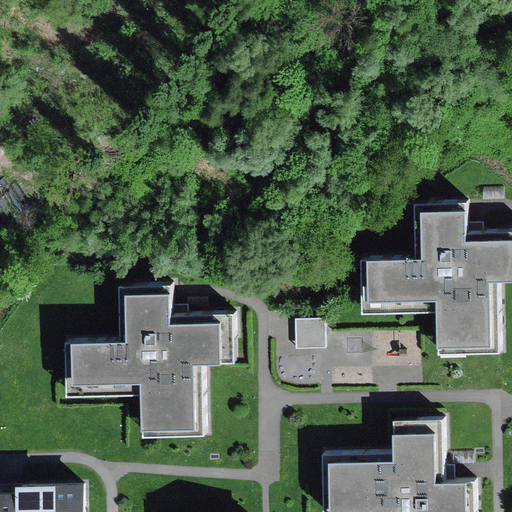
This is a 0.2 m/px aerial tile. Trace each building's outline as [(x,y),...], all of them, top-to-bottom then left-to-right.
[(503,187),(484,188),(484,199),(504,198),(503,187)] [(371,250),(372,307),(448,305),(449,347),(511,345),(511,223),(482,224),(481,193),(428,195),(430,248),(371,250)] [(129,332),(73,334),(75,389),(152,387),(153,429),(219,427),(217,356),(249,355),(248,306),(185,308),(184,275),(127,276),(129,332)] [(325,318),(297,319),(298,347),(326,345),(325,318)] [(371,506),(371,511),(482,511),(481,473),(452,474),(450,409),(396,411),(397,444),(323,446),(325,508),(371,506)] [(454,463),(475,463),(475,452),(454,451),(454,463)] [(0,477),(0,511),(99,511),(99,476),(13,477),(0,477)]
